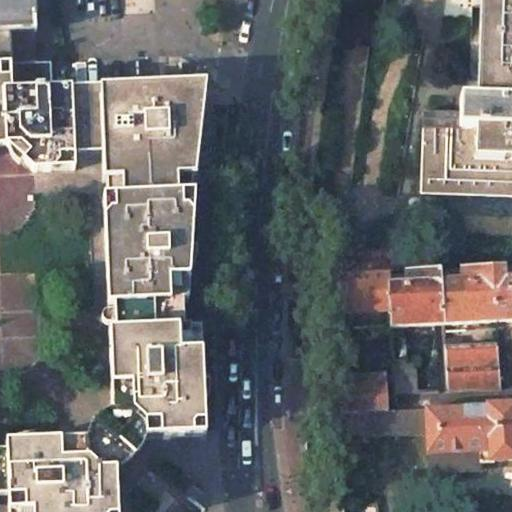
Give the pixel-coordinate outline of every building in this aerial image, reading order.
[(0,0),(0,64),(36,63),(34,12),(28,13),(28,4),(29,0),(0,0)] [(511,0),(479,0),(476,98),(460,97),(459,119),(459,128),(475,129),(474,159),(511,160),(511,0)] [(4,147),(19,160),(60,158),(60,143),(73,142),(70,88),(52,88),(50,62),(36,63),(0,64),(0,118),(3,119),(4,147)] [(182,95),(189,112),(188,118),(202,120),(207,82),(170,84),(170,95),(182,95)] [(70,88),(73,142),(74,157),(101,156),(102,181),(106,181),(106,198),(184,194),(187,177),(196,177),(202,120),(188,118),(189,112),(182,95),(170,95),(170,84),(70,88)] [(459,119),(422,118),(420,190),(511,193),(511,160),(474,159),(475,129),(459,128),(459,119)] [(60,158),(19,160),(33,172),(53,171),(74,170),(74,157),(73,142),(60,143),(60,158)] [(114,307),(188,303),(194,194),(184,194),(106,198),(102,198),(105,257),(115,260),(115,271),(106,277),(107,296),(114,296),(114,307)] [(105,257),(106,277),(115,271),(115,260),(105,257)] [(511,268),(502,269),(503,283),(511,282),(511,268)] [(493,269),(460,271),(461,286),(493,283),(493,269)] [(502,269),(493,269),(493,283),(503,283),(502,269)] [(438,272),(405,274),(406,289),(439,287),(438,272)] [(405,274),(388,275),(389,290),(406,289),(405,274)] [(388,275),(344,276),(343,315),(389,312),(389,290),(388,275)] [(493,283),(496,323),(503,323),(511,322),(511,282),(503,283),(493,283)] [(461,286),(439,287),(442,326),(496,323),(493,283),(461,286)] [(406,289),(389,290),(389,312),(390,329),(442,326),(439,287),(406,289)] [(116,333),(189,330),(188,317),(188,303),(114,307),(107,307),(108,320),(108,334),(116,333)] [(111,387),(111,404),(119,404),(120,426),(136,442),(152,441),(176,440),(175,414),(203,413),(201,354),(187,345),(189,330),(116,333),(116,349),(109,350),(110,368),(121,371),(121,381),(111,387)] [(201,354),(200,330),(189,330),(187,345),(201,354)] [(108,335),(109,350),(116,349),(116,333),(108,334),(108,335)] [(497,343),(444,346),(447,393),(500,390),(497,343)] [(351,361),(341,360),(341,376),(350,376),(351,361)] [(414,363),(393,365),(396,396),(417,395),(414,363)] [(121,381),(121,371),(110,368),(111,387),(121,381)] [(350,376),(341,376),(340,414),(384,412),(385,374),(350,376)] [(120,426),(119,404),(111,404),(112,414),(109,417),(120,426)] [(511,405),(480,407),(481,453),(479,453),(479,463),(492,463),(492,462),(511,461),(511,405)] [(480,407),(425,410),(426,435),(427,455),(429,455),(479,453),(481,453),(480,407)] [(384,412),(340,414),(340,435),(364,434),(368,438),(426,435),(425,410),(397,412),(384,412)] [(204,439),(203,413),(175,414),(176,440),(204,439)] [(136,442),(120,426),(109,417),(100,427),(99,429),(141,468),(142,467),(152,456),(152,441),(136,442)] [(141,468),(99,429),(88,440),(103,454),(115,464),(116,480),(130,480),(141,468)] [(76,454),(103,454),(88,440),(86,443),(76,443),(76,454)] [(94,511),(94,509),(117,508),(116,480),(115,464),(103,454),(76,454),(76,443),(57,444),(52,454),(44,454),(38,445),(16,446),(17,454),(5,454),(7,511),(94,511)] [(5,454),(17,454),(16,446),(5,446),(5,454)] [(479,453),(429,455),(430,474),(480,471),(479,463),(479,453)] [(343,511),(344,509),(318,510),(318,455),(242,459),(195,511),(343,511)] [(198,498),(201,494),(193,487),(186,495),(195,502),(198,498)]
